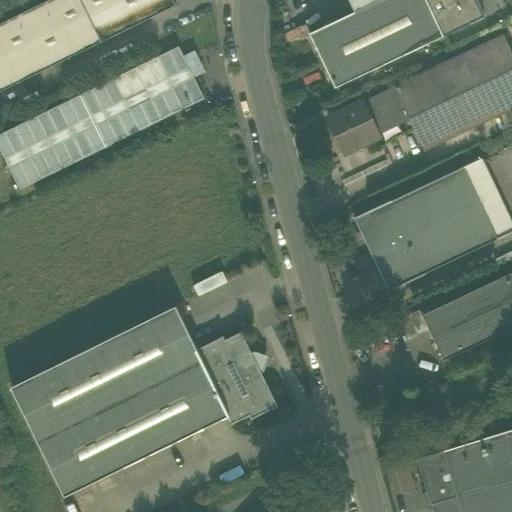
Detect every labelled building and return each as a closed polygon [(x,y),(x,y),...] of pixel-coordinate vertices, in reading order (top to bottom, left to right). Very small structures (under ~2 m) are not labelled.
[(0,91),(1,92),(103,42),(82,0),(51,0),(0,25),(0,91)] [(82,0),(103,42),(177,6),(174,0),(82,0)] [(311,34),(337,88),(445,37),(434,12),(427,0),(383,0),(356,13),(311,34)] [(427,0),(434,12),(460,0),(350,0),(356,13),(382,0),(427,0)] [(460,0),(434,12),(445,37),(487,17),(478,0),(460,0)] [(412,120),(426,150),(511,109),(511,51),(504,35),(456,59),(396,87),(407,110),(412,120)] [(177,47),(0,133),(0,151),(18,189),(202,99),(177,47)] [(364,102),(375,125),(407,110),(396,87),(364,102)] [(329,118),(345,152),(366,141),(367,143),(381,137),(380,135),(375,125),(364,102),(343,112),(329,118)] [(375,125),(380,135),(412,120),(407,110),(375,125)] [(465,167),(499,240),(511,233),(511,221),(482,159),(465,167)] [(465,167),(394,201),(416,248),(378,265),(390,291),(499,240),(465,167)] [(371,251),(378,265),(416,248),(394,201),(356,218),(371,251)] [(445,361),(511,329),(511,273),(424,316),(433,335),(445,361)] [(67,497),(229,418),(230,417),(197,350),(177,308),(13,388),(67,497)] [(399,324),(409,346),(433,335),(424,316),(422,313),(399,324)] [(224,336),(197,350),(230,417),(229,418),(232,425),(250,417),(252,420),(279,407),(263,373),(261,369),(265,355),(256,352),(253,353),(243,332),(226,340),(224,336)] [(511,511),(511,430),(445,451),(463,511),(511,511)] [(434,511),(463,511),(445,451),(418,459),(428,493),(426,494),(425,496),(427,502),(429,503),(431,502),(434,511)] [(410,467),(396,471),(402,493),(416,490),(410,467)]
